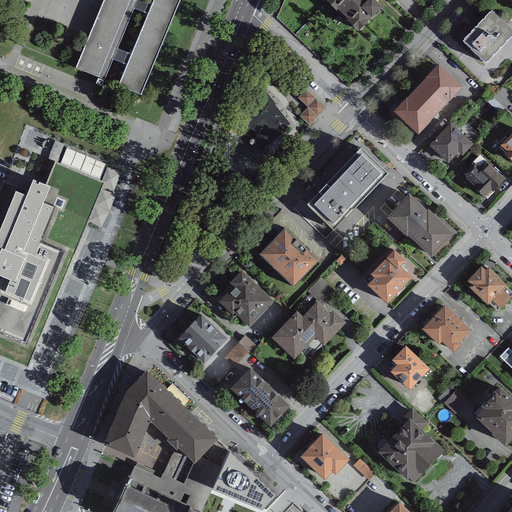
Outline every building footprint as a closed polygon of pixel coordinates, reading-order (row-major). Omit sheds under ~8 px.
[(104,0),(76,69),(141,95),(180,0),(104,0)] [(382,9),(372,0),(328,0),(325,4),(359,34),(382,9)] [(511,36),(511,32),(492,13),(463,42),(485,64),(511,36)] [(463,89),(439,65),(393,114),(418,137),(463,89)] [(326,109),(306,89),(297,98),(308,108),(299,116),(309,126),(326,109)] [(473,146),(450,125),(429,148),(448,166),(458,154),(462,157),(473,146)] [(511,138),(500,147),(505,154),(503,155),(511,163),(511,138)] [(101,179),(106,166),(68,151),(63,165),(101,179)] [(388,176),(361,151),(308,206),(334,232),(388,176)] [(505,182),(481,157),(463,175),(488,199),(505,182)] [(103,185),(54,164),(43,190),(32,185),(26,201),(2,191),(0,195),(0,359),(24,369),(103,185)] [(426,213),(409,196),(386,219),(407,239),(408,237),(431,260),(454,236),(428,211),(426,213)] [(318,263),(285,231),(260,256),(294,288),(318,263)] [(406,263),(394,252),(370,277),(374,281),(368,287),(387,305),(411,280),(400,269),(406,263)] [(500,279),(488,268),(485,272),(481,268),(468,282),(472,286),(469,289),(488,307),(492,302),(501,310),(511,300),(502,291),(506,287),(499,280),(500,279)] [(273,303),(241,272),(225,289),(229,293),(218,304),(232,317),(234,314),(249,328),(273,303)] [(330,316),(317,303),(302,318),(297,313),(272,338),(294,360),(315,338),(323,347),(346,324),(333,312),(330,316)] [(471,333),(445,307),(421,331),(438,347),(442,344),(453,355),(462,347),(459,344),(471,333)] [(227,342),(202,316),(178,340),(203,366),(227,342)] [(232,370),(252,353),(242,341),(221,357),(232,370)] [(429,370),(405,348),(391,363),(396,368),(390,374),(409,392),(429,370)] [(511,353),(508,350),(500,359),(511,369),(511,353)] [(290,408),(250,370),(230,390),(270,429),(290,408)] [(218,440),(146,372),(125,393),(102,447),(134,461),(150,422),(167,439),(166,441),(176,451),(178,450),(194,465),(218,440)] [(511,400),(499,388),(481,408),(484,411),(476,420),(505,448),(511,441),(511,400)] [(456,416),(469,403),(457,392),(444,405),(456,416)] [(427,424),(412,410),(398,425),(402,428),(377,454),(407,482),(409,480),(414,484),(444,452),(422,430),(427,424)] [(349,462),(322,436),(300,459),(324,482),(332,474),(335,477),(349,462)] [(229,511),(250,466),(232,451),(208,503),(228,511),(229,511)] [(368,480),(374,473),(360,461),(354,468),(368,480)] [(173,511),(175,510),(126,488),(115,511),(173,511)]
